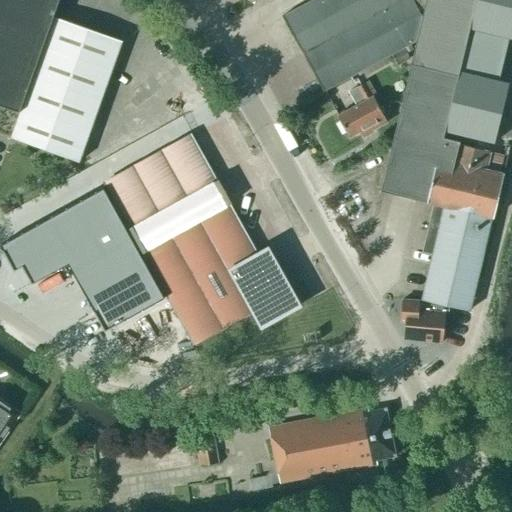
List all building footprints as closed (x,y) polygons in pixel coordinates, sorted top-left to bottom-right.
[(0,0),(0,105),(19,112),(10,138),(78,163),(121,42),(62,21),(69,0),(0,0)] [(309,0),(280,16),(321,92),(415,41),(379,191),(427,202),(415,253),(432,257),(422,299),(469,310),(491,218),(493,219),(504,173),(488,169),(492,150),(457,142),(458,141),(443,137),(444,131),(476,0),(309,0)] [(511,0),(476,0),(444,131),(493,143),(507,85),(497,82),(508,38),(511,38),(511,0)] [(372,97),(364,83),(348,92),(356,106),(337,117),(349,138),(360,131),(364,139),(374,133),(373,130),(387,122),(373,97),(372,97)] [(257,257),(190,136),(108,184),(194,343),(251,312),(260,329),(298,308),(267,251),(257,257)] [(164,298),(103,188),(0,245),(0,246),(5,255),(14,272),(29,263),(37,279),(31,283),(32,285),(47,277),(46,276),(68,264),(105,332),(120,324),(119,323),(164,298)] [(441,343),(444,313),(417,311),(418,301),(402,300),(400,322),(406,322),(405,340),(415,341),(441,343)] [(0,443),(20,414),(0,400),(0,443)] [(395,456),(385,409),(368,413),(368,409),(272,426),(275,440),(271,441),(277,473),(266,475),(266,476),(250,479),(252,491),(272,487),(271,484),(280,483),(377,464),(376,460),(395,456)] [(219,464),(214,437),(195,440),(199,467),(219,464)]
